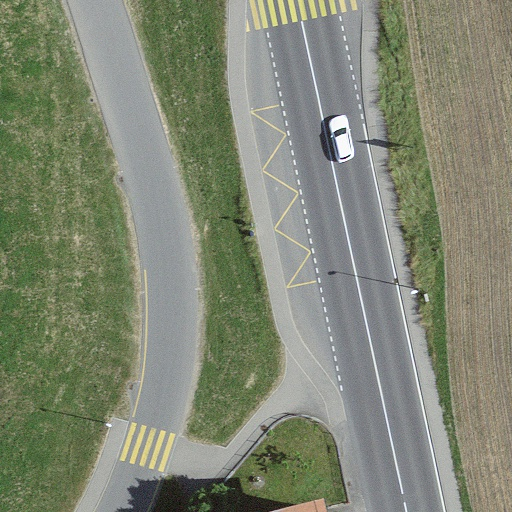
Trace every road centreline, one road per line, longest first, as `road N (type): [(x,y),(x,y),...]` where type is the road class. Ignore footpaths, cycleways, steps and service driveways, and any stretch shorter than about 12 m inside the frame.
road 1 (tertiary): [(119,511),(167,377),(172,311),(155,174),(95,0)]
road 2 (secondary): [(294,0),(403,511)]
